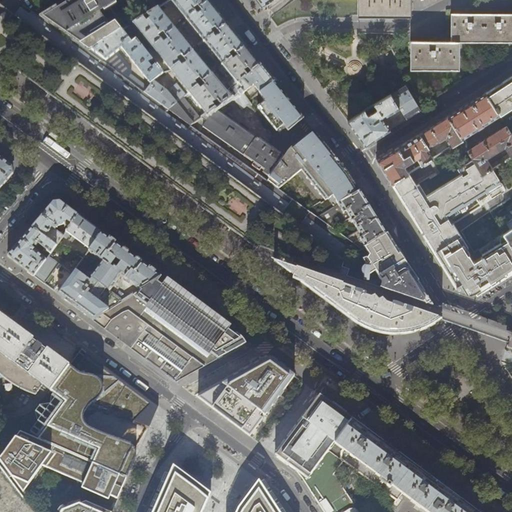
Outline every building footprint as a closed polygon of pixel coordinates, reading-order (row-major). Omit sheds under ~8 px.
[(110,22),(102,9),(105,7),(106,9),(121,0),(70,0),(56,9),(54,5),(37,15),(89,51),(115,35),(109,25),(108,24),(110,22)] [(206,0),(169,0),(166,2),(169,7),(173,4),(185,20),(208,2),(206,0)] [(358,0),(358,15),(410,16),(410,0),(358,0)] [(217,12),(208,2),(185,20),(204,43),(227,24),(217,12)] [(89,51),(37,15),(33,12),(30,15),(21,8),(15,16),(14,15),(11,19),(341,263),(339,270),(345,272),(343,279),(366,287),(394,273),(361,249),(317,217),(278,188),(267,181),(191,126),(168,109),(144,92),(89,51)] [(174,29),(157,8),(133,24),(151,47),(174,29)] [(411,41),(410,69),(459,70),(459,41),(511,41),(511,13),(451,14),(451,41),(411,41)] [(126,28),(119,18),(109,25),(115,35),(126,28)] [(0,33),(0,57),(11,66),(74,113),(115,144),(249,248),(254,254),(260,260),(266,265),(327,310),(356,293),(362,290),(366,287),(343,279),(345,272),(339,270),(341,263),(11,19),(7,24),(2,31),(0,33)] [(236,36),(227,24),(204,43),(222,66),(246,47),(236,36)] [(161,73),(126,28),(115,35),(89,51),(104,62),(117,52),(121,48),(150,84),(148,87),(144,92),(168,109),(183,97),(185,95),(175,84),(165,92),(153,81),(161,73)] [(193,51),(174,29),(151,47),(169,70),(193,51)] [(253,57),(246,47),(222,66),(219,68),(224,74),(228,71),(234,79),(228,83),(231,87),(232,87),(260,66),(253,57)] [(193,51),(169,70),(188,93),(212,74),(193,51)] [(117,52),(104,62),(144,92),(148,87),(130,75),(131,69),(117,52)] [(267,74),(260,66),(232,87),(234,91),(237,93),(241,90),(244,93),(254,85),(260,93),(273,82),(267,74)] [(229,95),(212,74),(188,93),(207,114),(214,109),(237,93),(234,91),(229,95)] [(511,74),(503,81),(486,91),(486,92),(505,121),(511,116),(511,74)] [(277,87),(273,82),(260,93),(267,102),(259,108),(278,132),(285,127),(289,133),(305,120),(277,87)] [(419,108),(404,85),(389,94),(399,108),(407,119),(413,115),(420,110),(419,108)] [(511,131),(505,121),(486,92),(477,98),(462,107),(447,116),(461,138),(500,115),(506,125),(467,149),(475,162),(483,174),(494,167),(511,155),(511,131)] [(387,115),(399,108),(389,94),(348,122),(356,132),(366,146),(379,137),(395,126),(389,117),(387,115)] [(201,119),(183,97),(168,109),(191,126),(201,119)] [(270,177),(284,157),(275,151),(275,150),(267,144),(266,145),(257,138),(257,139),(214,109),(207,114),(202,117),(207,121),(204,127),(255,163),(253,166),(260,171),(262,167),(267,170),(265,173),(270,177)] [(383,171),(391,184),(409,173),(412,171),(410,168),(407,170),(403,163),(408,160),(410,163),(417,159),(420,165),(431,159),(426,150),(445,138),(450,147),(461,140),(460,139),(461,138),(447,116),(434,125),(406,142),(376,160),(383,171)] [(284,157),(270,177),(267,181),(278,188),(303,169),(332,206),(337,204),(337,205),(361,191),(359,188),(354,181),(349,174),(314,131),(299,144),(300,145),(293,148),(291,150),(287,154),(284,157)] [(445,146),(435,152),(437,155),(447,149),(445,146)] [(0,188),(5,183),(12,174),(12,170),(12,166),(0,158),(0,157),(0,188)] [(407,209),(413,218),(483,174),(475,162),(458,173),(461,178),(426,200),(409,173),(391,184),(401,199),(402,202),(407,209)] [(425,238),(434,253),(458,238),(450,224),(448,226),(443,218),(451,213),(466,204),(488,190),(496,184),(494,181),(500,177),(494,167),(483,174),(413,218),(417,226),(420,225),(422,228),(419,229),(425,238)] [(490,192),(504,183),(500,177),(494,181),(496,184),(488,190),(490,192)] [(361,249),(387,233),(375,214),(361,191),(317,217),(361,249)] [(62,222),(70,228),(78,216),(69,209),(60,202),(53,203),(43,215),(32,228),(56,246),(63,237),(64,236),(55,229),(56,227),(60,224),(62,222)] [(452,216),(467,206),(466,204),(451,213),(452,216)] [(511,209),(496,221),(511,246),(511,209)] [(78,216),(70,228),(64,236),(63,237),(66,238),(69,234),(73,237),(70,240),(77,246),(80,242),(90,250),(102,234),(92,226),(78,216)] [(50,254),(56,246),(32,228),(20,243),(8,257),(21,267),(34,276),(45,260),(32,247),(34,245),(36,246),(38,244),(50,254)] [(392,241),(387,233),(361,249),(394,273),(406,265),(404,261),(392,241)] [(102,234),(90,250),(89,252),(103,262),(92,277),(92,278),(110,291),(121,276),(140,290),(160,277),(149,269),(131,255),(102,234)] [(468,253),(458,238),(434,253),(440,263),(454,286),(456,284),(459,288),(456,289),(474,296),(489,287),(507,275),(511,272),(511,248),(503,234),(480,248),(483,254),(471,262),(467,254),(468,253)] [(434,253),(425,238),(423,240),(438,264),(440,263),(434,253)] [(90,280),(76,269),(72,274),(49,256),(45,260),(34,276),(42,282),(60,296),(75,307),(92,320),(123,300),(110,291),(92,278),(90,280)] [(421,288),(406,265),(394,273),(366,287),(356,293),(327,310),(336,318),(356,331),(363,334),(375,337),(384,338),(390,339),(395,339),(400,338),(405,338),(411,336),(419,334),(426,330),(442,322),(440,319),(438,316),(435,311),(432,306),(428,300),(421,288)] [(169,285),(164,282),(161,286),(154,280),(140,290),(123,300),(92,320),(107,330),(137,353),(156,367),(168,376),(174,380),(177,382),(215,361),(216,362),(246,344),(245,341),(244,340),(243,339),(242,340),(233,334),(228,330),(228,329),(198,307),(169,285)] [(69,365),(0,313),(0,374),(9,381),(22,389),(35,395),(42,385),(50,391),(69,365)] [(151,423),(158,406),(150,400),(91,356),(81,374),(69,365),(50,391),(50,392),(65,402),(38,439),(126,478),(127,476),(128,475),(129,472),(130,470),(131,467),(132,464),(132,463),(134,461),(134,459),(136,456),(136,453),(136,452),(135,447),(130,443),(125,441),(122,441),(119,439),(116,439),(113,438),(101,433),(88,427),(88,418),(83,415),(85,412),(96,411),(97,410),(148,429),(151,423)] [(244,372),(198,398),(219,414),(247,434),(251,437),(295,377),(274,360),(270,358),(244,372)] [(342,460),(329,450),(335,443),(352,419),(345,414),(347,412),(337,405),(333,402),(332,404),(320,395),(308,411),(307,412),(305,411),(297,422),(299,423),(296,427),(294,425),(286,437),(288,438),(286,440),(285,441),(284,440),(275,451),(277,453),(275,455),(277,457),(276,458),(287,466),(288,465),(295,470),(301,477),(310,491),(324,511),(358,511),(334,474),(344,461),(342,460)] [(379,439),(352,419),(335,443),(343,449),(341,452),(342,460),(344,461),(397,500),(402,493),(407,496),(406,497),(416,504),(417,504),(427,511),(477,511),(450,492),(379,439)] [(122,488),(126,478),(38,439),(20,432),(0,458),(0,461),(20,488),(41,461),(115,493),(119,486),(122,488)] [(117,499),(122,488),(119,486),(115,493),(41,461),(20,488),(21,490),(22,491),(42,466),(117,499)] [(202,511),(211,493),(173,466),(152,511),(202,511)] [(279,511),(258,480),(238,508),(236,511),(279,511)] [(64,511),(72,511),(86,506),(100,511),(109,511),(86,502),(64,511)]
